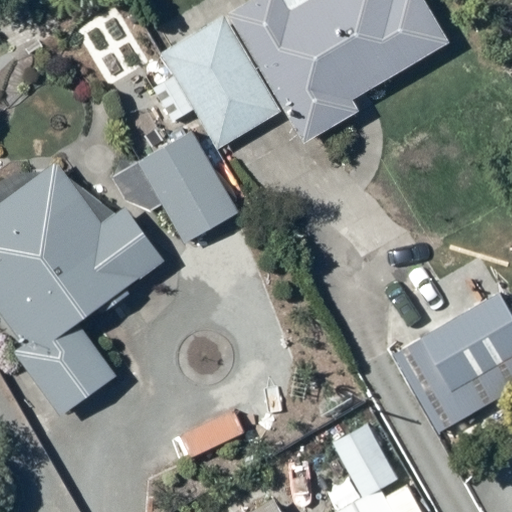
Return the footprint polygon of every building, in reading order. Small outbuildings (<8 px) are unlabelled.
[(261,0),(232,17),(309,144),(363,116),(356,103),(455,45),(427,0),(318,0),(293,15),(284,0),(261,0)] [(164,55),(220,150),(283,113),(228,20),(164,55)] [(242,216),(197,133),(141,164),(187,248),(242,216)] [(0,310),(27,346),(17,354),(63,417),(121,379),(82,328),(170,265),(130,209),(106,226),(61,164),(0,207),(0,310)] [(511,353),(511,314),(499,291),(420,336),(451,389),(511,353)] [(396,478),(366,420),(332,438),(362,496),(396,478)] [(285,511),(278,500),(253,511),(285,511)]
